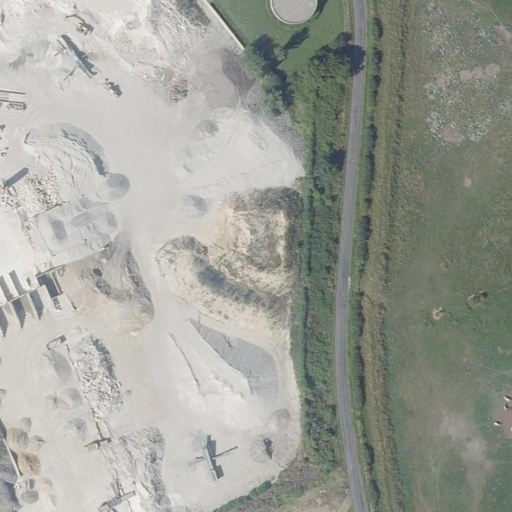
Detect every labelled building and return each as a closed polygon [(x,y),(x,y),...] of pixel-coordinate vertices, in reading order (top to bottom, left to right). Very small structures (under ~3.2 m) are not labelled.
[(268,0),(268,4),(269,10),(272,16),(276,20),(282,24),(290,25),(295,24),(301,21),(305,16),(307,10),(307,4),(306,0),(268,0)] [(8,181),(0,184),(0,194),(5,207),(16,203),(8,181)] [(26,221),(40,256),(88,236),(74,201),(26,221)] [(169,265),(156,279),(167,288),(180,274),(169,265)] [(99,370),(93,371),(99,395),(105,393),(99,370)]
